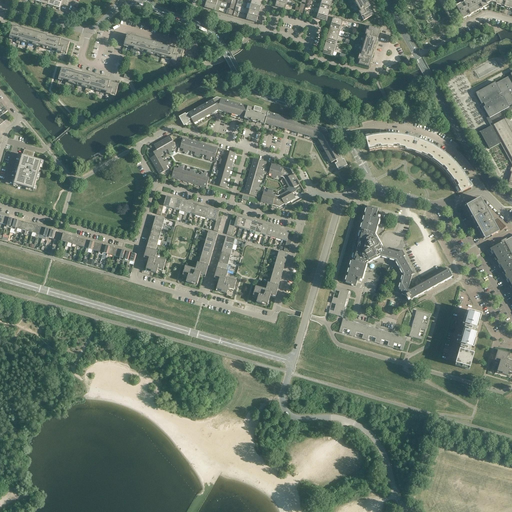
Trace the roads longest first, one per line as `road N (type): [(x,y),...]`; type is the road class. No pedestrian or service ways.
road 1 (tertiary): [(293,363),(0,277)]
road 2 (residential): [(137,244),(132,281),(269,319),(302,224)]
road 3 (secondary): [(346,136),(325,117),(248,87),(211,33),(157,10)]
road 4 (unclassified): [(293,363),(281,397),(286,413),(362,428),(377,443),(405,511)]
road 5 (residential): [(352,192),(357,202),(335,281),(356,291),(358,310),(392,321)]
road 6 (tertiary): [(340,202),(293,363)]
road 7 (residential): [(346,136),(401,128),(437,140),(460,157),(480,191)]
road 8 (residential): [(240,146),(169,128),(138,147),(154,182)]
road 9 (residential): [(137,244),(0,204)]
road 10 (residential): [(380,69),(369,74),(314,58),(298,38),(269,30)]
